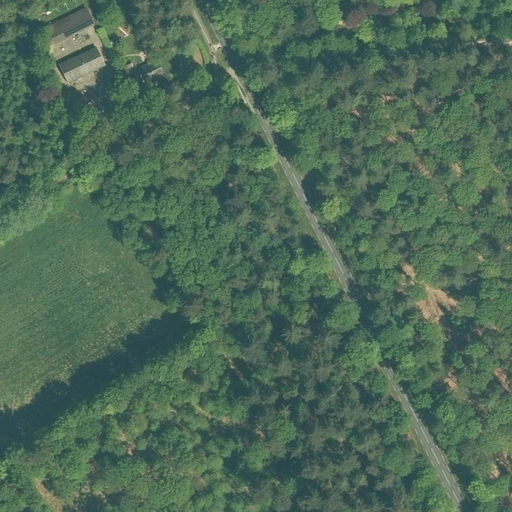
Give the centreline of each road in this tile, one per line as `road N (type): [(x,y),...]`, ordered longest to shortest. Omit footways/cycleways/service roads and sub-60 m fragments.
road 1 (track): [(503,511),(271,59)]
road 2 (primary): [(461,511),(239,70)]
road 3 (track): [(0,215),(214,84)]
road 4 (track): [(271,59),(511,40)]
road 5 (track): [(262,59),(370,0)]
